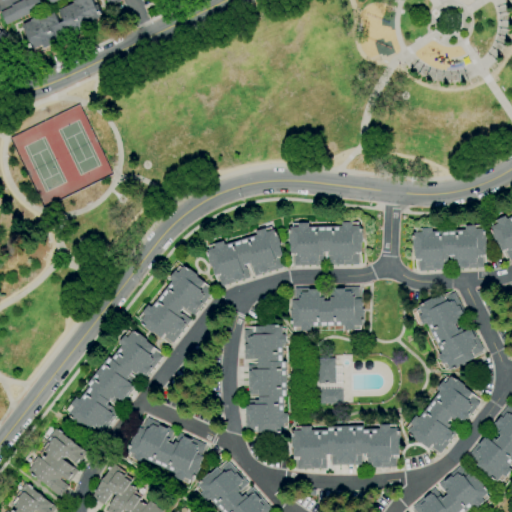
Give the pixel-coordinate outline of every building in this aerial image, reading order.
[(6,25),(0,12),(11,7),(11,6),(22,0),(39,0),(42,7),(6,25)] [(35,52),(33,47),(30,49),(25,39),(28,38),(22,25),(31,21),(30,20),(35,17),(35,19),(38,17),(39,20),(54,12),(59,24),(64,22),(59,11),(74,3),(73,1),(75,0),(92,0),(95,5),(98,4),(102,14),(99,15),(102,21),(35,52)] [(511,259),(507,262),(497,242),(496,243),(490,231),(491,231),(490,228),(492,227),(490,223),(505,216),(507,219),(511,216),(511,259)] [(360,265),(328,266),(328,252),(324,252),(324,266),(290,266),(290,244),(288,244),(288,231),(289,231),(289,227),(292,227),(292,223),(308,223),(308,227),(342,227),(342,222),(358,222),(358,226),(363,226),(363,243),(360,243),(360,265)] [(415,272),(414,249),(412,249),(412,236),(413,236),(413,233),(416,233),(416,229),(431,228),(432,232),(465,230),(465,226),(480,225),(481,229),(485,229),(486,245),(484,245),(485,268),(454,270),(453,256),(447,256),(448,270),(415,272)] [(218,288),(211,266),(210,267),(206,254),(207,253),(206,250),(209,249),(208,246),(223,241),(224,245),(256,235),(255,232),(270,227),(272,231),(275,230),(280,246),(278,246),(284,268),(254,277),(251,264),(245,265),(249,278),(218,288)] [(170,346),(152,332),(151,333),(143,327),(145,325),(140,321),(141,320),(138,317),(148,305),(151,308),(172,281),(169,279),(178,266),(182,269),(183,267),(185,268),(186,267),(197,275),(196,277),(213,291),(193,316),(183,308),(180,312),(190,320),(170,346)] [(295,331),(295,327),(292,327),(292,324),(290,324),(290,311),(291,310),(291,300),(294,300),(294,288),(324,288),(324,301),(329,301),(329,288),(358,287),(358,299),(361,299),(362,309),(363,309),(364,323),(362,323),(362,325),(360,325),(360,329),(344,330),(344,326),(309,326),(309,330),(295,331)] [(480,300),(476,292),(484,288),(488,296),(480,300)] [(453,370),(452,369),(449,370),(448,368),(445,369),(438,355),(441,354),(426,323),(423,325),(416,311),(419,309),(418,307),(421,305),(420,304),(432,298),(432,299),(442,295),(443,298),(454,293),(467,319),(456,324),(458,330),(470,324),(483,350),(472,355),(473,358),(464,363),(465,364),(453,370)] [(267,434),(267,432),(257,433),(257,429),(245,430),(244,401),(259,400),(259,394),(247,394),(247,365),(258,365),(258,359),(244,359),(243,330),(255,330),(255,327),(265,327),(265,325),(278,325),(278,326),(282,326),(282,329),(286,329),(286,344),(282,344),(282,362),(285,361),(286,397),(283,397),(283,414),(287,413),(287,430),(283,430),(283,432),(280,432),(280,434),(267,434)] [(99,438),(81,424),(80,426),(70,418),(71,416),(68,414),(69,413),(66,410),(76,397),(79,400),(90,387),(87,385),(109,356),(112,358),(122,346),(118,343),(128,330),(132,333),(133,331),(136,334),(137,332),(147,340),(146,342),(163,355),(144,380),(133,372),(129,376),(138,383),(119,407),(111,400),(107,404),(118,413),(99,438)] [(335,384),(317,384),(317,358),(335,358),(335,384)] [(440,454),(430,446),(428,449),(420,443),(419,444),(409,436),(410,434),(407,433),(409,431),(406,428),(416,416),(418,418),(439,391),(436,389),(446,377),(449,379),(451,377),(453,379),(454,377),(465,386),(464,387),(471,393),(469,396),(479,403),(461,426),(450,418),(447,422),(457,431),(440,454)] [(342,404),(318,404),(318,389),(342,389),(342,404)] [(501,482),(498,479),(497,481),(494,479),(493,481),(483,472),(484,471),(476,465),(478,463),(468,455),(486,432),(496,439),(499,435),(489,428),(508,404),(511,407),(511,461),(508,466),(511,469),(501,482)] [(188,484),(174,477),(175,474),(144,459),(143,463),(129,456),(130,453),(128,452),(129,449),(128,449),(134,436),(135,437),(139,428),(141,429),(146,418),(173,430),(168,442),(173,445),(179,433),(205,445),(199,456),(203,457),(199,466),(200,467),(194,479),(193,479),(192,481),(189,480),(188,484)] [(296,469),(296,457),(293,457),(293,448),(291,448),(291,434),(293,434),(292,431),(295,431),(295,427),(311,427),(311,431),(328,430),(327,427),(362,426),(363,429),(380,429),(379,425),(395,425),(395,429),(397,429),(397,431),(399,431),(399,445),(398,445),(398,455),(395,455),(395,467),(366,468),(366,454),(360,454),(360,465),(331,465),(331,455),(325,455),(326,469),(296,469)] [(60,498),(48,489),(49,488),(28,471),(33,465),(31,464),(37,456),(42,460),(47,454),(42,450),(48,443),(46,441),(50,436),(49,436),(56,428),(87,454),(78,465),(67,456),(66,458),(64,456),(63,459),(78,471),(69,482),(62,476),(60,479),(69,486),(60,498)] [(221,511),(210,499),(207,501),(196,490),(199,487),(197,485),(199,483),(209,474),(217,467),(219,470),(228,462),(248,483),(238,492),(242,497),(252,488),(271,509),(267,511),(221,511)] [(125,511),(123,510),(121,511),(105,511),(116,495),(113,493),(112,494),(111,493),(103,505),(91,497),(113,463),(119,467),(117,470),(119,472),(121,469),(124,471),(122,474),(124,475),(123,477),(124,478),(126,475),(132,479),(128,484),(136,489),(134,491),(142,496),(138,502),(145,507),(149,501),(156,506),(156,507),(162,511),(161,511),(125,511)] [(414,511),(411,508),(434,488),(442,498),(447,494),(438,484),(460,465),(468,475),(470,473),(477,480),(478,480),(487,490),(486,491),(487,492),(485,494),(488,497),(477,507),(474,504),(464,511),(414,511)] [(6,511),(7,511),(8,511),(14,511),(17,508),(12,504),(17,497),(16,496),(20,491),(19,490),(25,483),(57,508),(54,511),(36,511),(34,510),(32,511),(6,511)]
